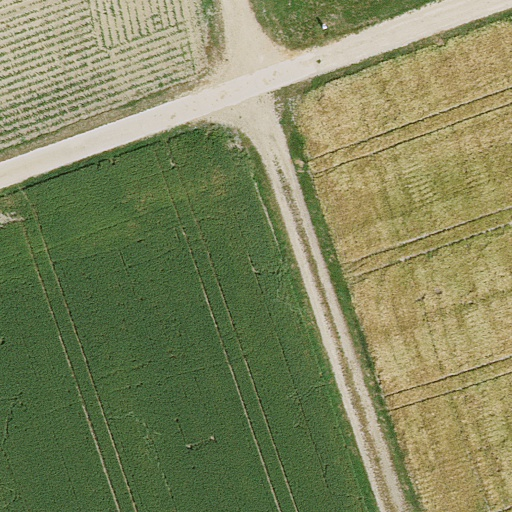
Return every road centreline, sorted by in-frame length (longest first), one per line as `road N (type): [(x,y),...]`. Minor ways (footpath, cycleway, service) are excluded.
road 1 (track): [(393,511),(249,87),(231,0)]
road 2 (track): [(0,175),(496,0)]
